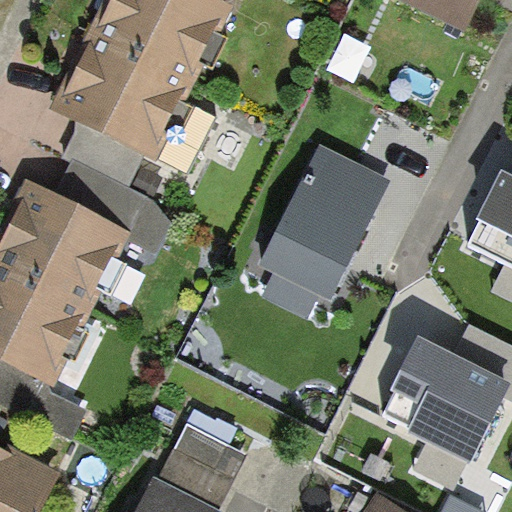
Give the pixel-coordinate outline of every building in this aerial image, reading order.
[(104,0),(49,112),(78,127),(64,157),(72,162),(131,191),(145,161),(157,167),(237,6),(225,0),(104,0)] [(400,0),(466,33),(482,0),(400,0)] [(390,184),(324,150),(262,269),(329,303),(372,220),(390,184)] [(72,162),(56,196),(135,234),(131,242),(158,255),(173,225),(150,200),(131,191),(72,162)] [(511,180),(505,177),(470,246),(511,266),(511,180)] [(56,196),(29,182),(0,240),(0,364),(54,391),(131,242),(135,234),(56,196)] [(441,355),(421,345),(382,421),(427,444),(414,470),(457,492),(504,401),(511,404),(511,352),(470,331),(455,362),(441,355)] [(54,391),(0,364),(0,403),(74,441),(89,411),(53,394),(54,391)] [(197,411),(160,484),(215,511),(220,511),(249,456),(229,446),(237,431),(197,411)] [(41,511),(62,469),(0,438),(0,511),(41,511)] [(145,511),(215,511),(160,484),(145,511)] [(396,511),(373,497),(363,511),(396,511)]
